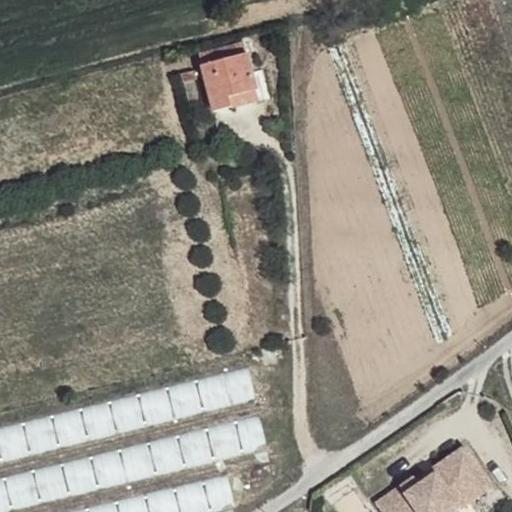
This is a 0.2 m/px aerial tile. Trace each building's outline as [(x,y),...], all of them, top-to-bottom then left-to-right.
[(258,89),(253,73),(244,41),(200,54),(213,101),(258,89)] [(259,71),(253,73),(258,89),(213,101),(216,111),(266,98),(259,71)] [(417,474),(378,500),(385,511),(442,511),(479,487),(475,482),(489,472),(469,443),(453,454),(456,459),(422,481),(419,476),(417,474)] [(453,454),(419,476),(422,481),(456,459),(453,454)] [(498,484),(489,472),(475,482),(479,487),(442,511),(456,511),(463,507),(498,484)]
